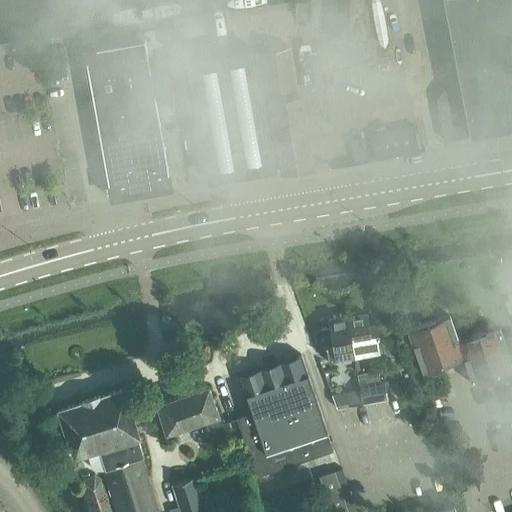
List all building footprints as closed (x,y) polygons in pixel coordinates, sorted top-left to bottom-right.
[(444,88),(437,98),(445,140),(472,135),(472,133),(511,125),(511,0),(446,0),(463,85),(444,88)] [(176,29),(164,31),(171,63),(176,91),(180,111),(192,109),(183,61),(176,29)] [(109,45),(85,49),(90,79),(150,68),(144,31),(108,38),(109,45)] [(210,56),(188,60),(199,124),(192,125),(198,160),(205,159),(209,180),(280,167),(281,171),(314,166),(303,97),(297,98),(289,47),(255,52),(254,49),(232,52),(210,56)] [(90,79),(95,109),(156,98),(150,68),(90,79)] [(101,138),(131,133),(161,128),(156,98),(95,109),(101,138)] [(414,125),(371,134),(376,159),(419,150),(414,125)] [(161,128),(131,133),(141,191),(172,186),(170,178),(161,128)] [(131,133),(101,138),(111,197),(141,191),(131,133)] [(363,137),(351,140),(355,161),(367,159),(363,137)] [(367,312),(348,316),(355,354),(382,350),(377,324),(369,325),(367,312)] [(423,371),(464,356),(459,341),(450,314),(408,329),(423,371)] [(355,354),(348,316),(329,319),(330,326),(322,328),(327,359),(339,357),(355,354)] [(473,383),(511,369),(511,362),(509,354),(510,354),(500,327),(459,341),(464,356),(473,383)] [(253,412),(237,418),(244,436),(257,476),(258,475),(334,450),(301,353),(240,374),(253,412)] [(358,373),(360,384),(381,380),(379,370),(358,373)] [(381,380),(360,384),(361,389),(362,396),(387,392),(385,380),(381,380)] [(209,384),(157,402),(167,432),(204,419),(207,428),(222,423),(209,384)] [(93,467),(97,468),(105,466),(118,511),(158,511),(141,455),(145,453),(131,410),(132,409),(125,387),(58,408),(66,431),(75,456),(88,451),(93,467)] [(361,389),(332,394),(337,407),(363,403),(362,396),(361,389)] [(80,479),(86,497),(91,511),(112,511),(101,477),(96,474),(80,479)] [(180,506),(170,509),(170,511),(206,511),(195,476),(173,483),(180,506)] [(427,511),(456,511),(453,503),(427,511)]
